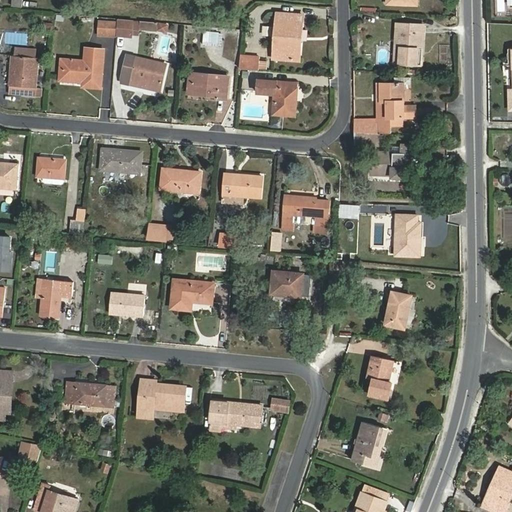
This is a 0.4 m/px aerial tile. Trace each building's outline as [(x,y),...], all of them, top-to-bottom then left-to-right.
[(301,60),(302,41),(294,40),(296,13),(278,11),(274,58),(301,60)] [(294,40),(302,41),(305,14),(296,13),(294,40)] [(133,35),(139,35),(140,30),(140,21),(119,19),(119,22),(118,34),(133,35)] [(119,22),(100,21),(99,35),(118,37),(118,34),(119,22)] [(140,30),(157,31),(157,23),(140,21),(140,30)] [(396,23),(396,38),(402,38),(400,64),(424,65),(426,24),(396,23)] [(168,25),(160,24),(159,31),(167,32),(168,25)] [(204,30),(203,45),(222,46),(223,31),(204,30)] [(36,49),(15,48),(15,57),(36,58),(36,49)] [(85,61),(61,60),(59,80),(83,81),(83,87),(101,87),(104,48),(86,48),(85,61)] [(166,63),(127,55),(122,76),(161,84),(166,63)] [(41,97),(42,88),(37,88),(38,58),(36,58),(12,57),(11,87),(10,96),(41,97)] [(239,67),(261,69),(262,61),(240,59),(239,67)] [(220,91),(220,95),(220,99),(228,100),(231,76),(191,71),(189,92),(196,93),(197,89),(220,91)] [(396,82),(405,81),(412,81),(412,73),(396,72),(396,82)] [(122,76),(122,79),(161,87),(161,84),(122,76)] [(256,88),(256,79),(242,78),(242,87),(256,88)] [(296,117),(298,88),(281,87),(281,82),(259,80),(258,93),(273,95),(272,115),(296,117)] [(381,82),(382,119),(404,118),(418,117),(418,103),(406,104),(405,81),(396,82),(381,82)] [(382,126),(378,126),(378,131),(393,132),(393,124),(404,124),(404,118),(382,119),(382,126)] [(379,122),(355,122),(356,130),(378,131),(378,126),(379,122)] [(356,130),(356,142),(377,144),(378,131),(356,130)] [(422,153),(423,143),(402,142),(401,151),(371,149),(369,175),(408,177),(409,164),(414,164),(415,152),(422,153)] [(144,150),(104,146),(102,169),(141,173),(144,150)] [(39,157),(38,175),(66,178),(68,159),(39,157)] [(20,163),(0,161),(0,186),(18,188),(20,163)] [(201,169),(163,167),(162,188),(199,191),(201,169)] [(224,192),(246,194),(263,196),(264,174),(226,171),(224,192)] [(66,178),(38,175),(37,181),(66,185),(66,178)] [(244,203),(246,194),(224,192),(223,201),(244,203)] [(318,195),(287,192),(284,228),(294,229),(296,213),(316,215),(314,231),(327,232),(330,198),(318,197),(318,195)] [(360,204),(342,203),(341,217),(360,218),(360,204)] [(423,257),(423,241),(416,241),(417,220),(417,213),(398,213),(397,256),(423,257)] [(86,234),(87,219),(73,218),(71,233),(86,234)] [(168,227),(151,225),(150,238),(167,239),(168,227)] [(219,247),(239,249),(241,235),(221,232),(219,247)] [(11,238),(0,236),(0,269),(10,271),(12,252),(10,252),(11,238)] [(112,264),(113,255),(99,254),(98,263),(112,264)] [(305,272),(276,269),(273,292),(303,294),(305,272)] [(74,280),(45,277),(40,315),(60,316),(62,295),(73,296),(74,280)] [(215,281),(175,277),(172,308),(193,310),(194,301),(213,302),(215,281)] [(146,293),(112,290),(110,311),(145,315),(146,293)] [(411,294),(393,291),(386,324),(405,327),(411,294)] [(392,359),(372,356),(369,376),(374,377),(371,397),(390,399),(393,381),(388,380),(392,359)] [(5,401),(4,411),(12,411),(14,373),(7,373),(6,390),(2,390),(1,400),(5,401)] [(156,402),(184,405),(186,386),(158,383),(158,378),(140,377),(137,416),(154,418),(155,409),(156,402)] [(116,386),(68,382),(66,400),(114,405),(116,386)] [(210,421),(237,424),(261,426),(263,405),(225,401),(213,399),(210,421)] [(184,411),(184,405),(156,402),(155,409),(184,411)] [(388,423),(390,415),(381,412),(379,420),(388,423)] [(351,458),(372,465),(380,438),(386,440),(390,428),(363,419),(351,458)] [(236,430),(237,424),(210,421),(210,427),(236,430)] [(380,438),(372,465),(377,467),(386,440),(380,438)] [(20,455),(27,457),(32,442),(24,441),(20,455)] [(32,442),(27,457),(38,460),(43,445),(32,442)] [(110,474),(113,465),(104,462),(101,472),(110,474)] [(501,504),(497,511),(508,511),(511,505),(509,504),(511,496),(511,468),(498,463),(494,473),(502,477),(499,485),(495,484),(489,500),(501,504)] [(480,505),(497,511),(501,504),(489,500),(495,484),(499,485),(502,477),(494,473),(480,505)] [(43,481),(37,500),(46,503),(43,511),(44,511),(54,511),(55,509),(63,511),(77,511),(81,500),(49,489),(51,484),(43,481)] [(390,494),(364,485),(362,493),(387,502),(390,494)] [(358,511),(378,511),(380,509),(384,510),(387,502),(362,493),(356,510),(359,511),(358,511)] [(46,503),(37,500),(34,508),(43,511),(46,503)]
